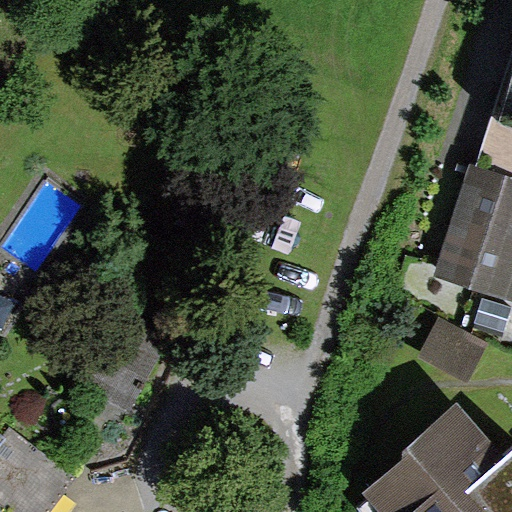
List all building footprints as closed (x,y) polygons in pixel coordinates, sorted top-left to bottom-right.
[(511,6),(428,285),(511,314),(511,310),(511,6)] [(472,373),(489,336),(442,314),(425,351),(472,373)] [(156,357),(93,316),(61,365),(124,406),(156,357)] [(511,511),(511,445),(463,387),(363,470),(397,511),(511,511)] [(0,511),(44,511),(62,490),(0,440),(0,511)]
